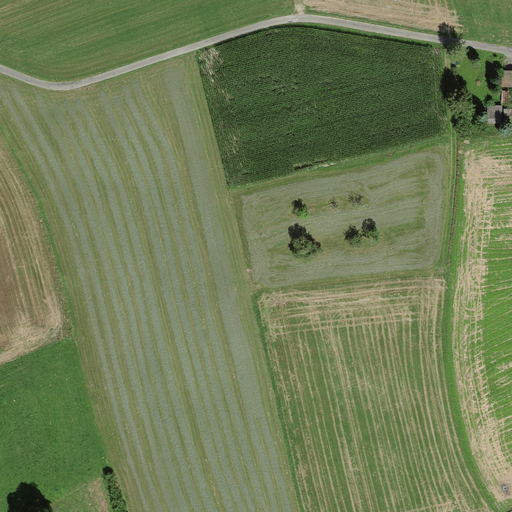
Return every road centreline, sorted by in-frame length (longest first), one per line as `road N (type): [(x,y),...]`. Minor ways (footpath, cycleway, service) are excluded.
road 1 (residential): [(0,68),(39,84),(77,84),(301,17),(511,52)]
road 2 (track): [(442,267),(454,139),(445,40)]
